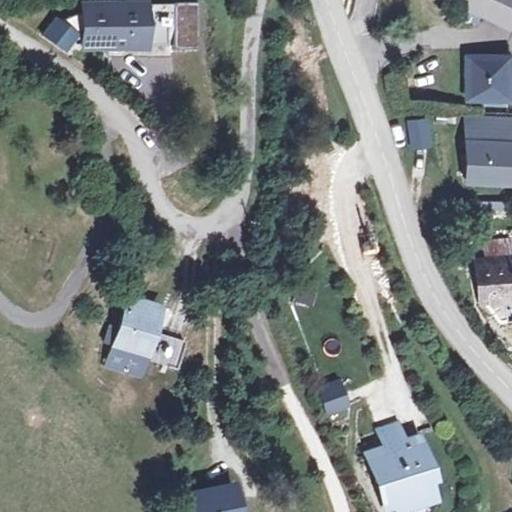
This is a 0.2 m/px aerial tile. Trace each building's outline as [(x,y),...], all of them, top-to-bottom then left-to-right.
[(511,0),(465,0),(463,4),(511,26),(511,0)] [(152,9),(87,7),(87,15),(87,36),(86,51),(151,52),(152,9)] [(151,52),(177,53),(178,10),(152,9),(151,52)] [(177,53),(177,56),(199,57),(201,9),(179,9),(178,10),(177,53)] [(82,35),(87,36),(87,15),(84,15),(58,25),(48,39),(68,54),(82,35)] [(486,55),(466,55),(469,97),(509,96),(509,88),(508,54),(486,55)] [(511,119),(464,123),(469,186),(511,183),(511,119)] [(488,263),(479,264),(484,304),(511,301),(511,247),(487,251),(488,263)] [(122,291),(101,363),(137,373),(142,355),(150,327),(158,301),(122,291)] [(150,327),(142,355),(176,364),(184,336),(150,327)] [(317,385),(324,413),(347,408),(340,379),(317,385)] [(395,423),(374,431),(378,441),(388,437),(391,445),(402,441),(395,423)] [(381,449),(363,455),(383,511),(390,511),(427,499),(421,482),(428,480),(412,437),(402,441),(391,445),(388,437),(378,441),(381,449)] [(233,511),(227,477),(186,485),(190,511),(233,511)]
